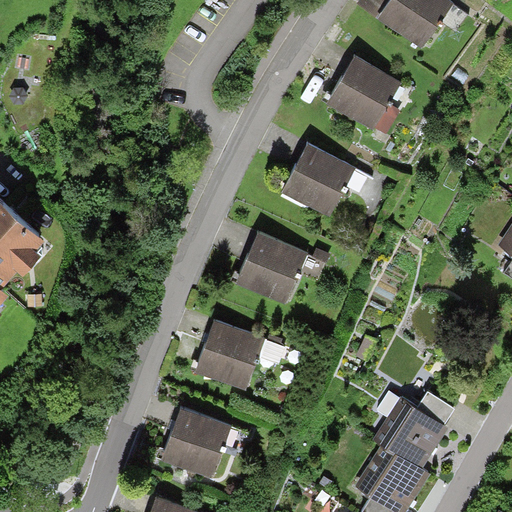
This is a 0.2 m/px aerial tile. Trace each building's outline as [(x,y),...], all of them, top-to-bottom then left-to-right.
[(452,5),(444,0),(357,0),(354,5),(422,50),(452,5)] [(399,86),(352,58),(324,103),(371,132),(399,86)] [(394,132),(404,106),(392,102),(383,127),(394,132)] [(351,170),(307,146),(280,194),(325,218),(351,170)] [(0,300),(13,287),(2,277),(49,229),(0,183),(0,300)] [(511,226),(502,241),(511,247),(511,261),(507,268),(511,271),(511,226)] [(307,256),(256,233),(233,285),(284,307),(307,256)] [(264,342),(215,322),(195,370),(244,390),(264,342)] [(452,409),(427,393),(416,411),(397,399),(370,442),(378,447),(421,474),(447,432),(441,428),(452,409)] [(233,421),(181,401),(160,452),(212,473),(233,421)] [(421,474),(378,447),(352,489),(370,499),(361,511),(407,511),(428,478),(421,474)] [(202,511),(159,494),(151,511),(202,511)]
